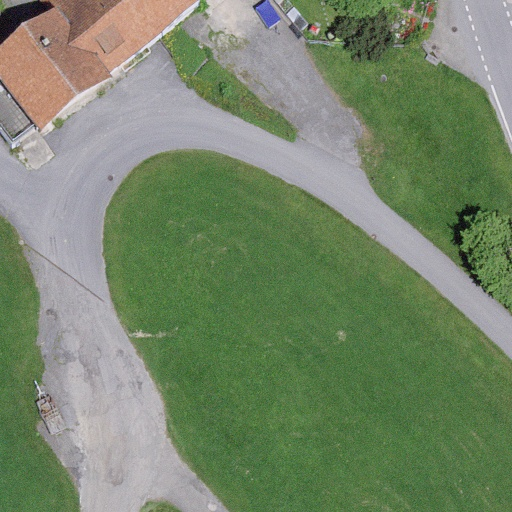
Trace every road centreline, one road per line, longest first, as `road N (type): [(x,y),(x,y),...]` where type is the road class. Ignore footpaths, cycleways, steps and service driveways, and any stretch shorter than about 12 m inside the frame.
road 1 (residential): [(511,345),(328,180),(200,116),(130,131),(77,165),(65,226)]
road 2 (residential): [(65,226),(105,345),(107,438)]
